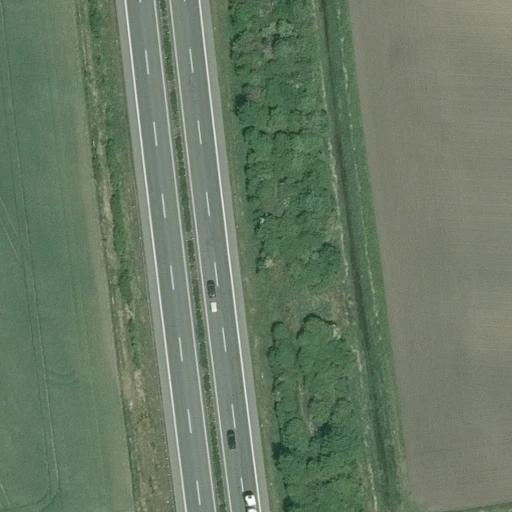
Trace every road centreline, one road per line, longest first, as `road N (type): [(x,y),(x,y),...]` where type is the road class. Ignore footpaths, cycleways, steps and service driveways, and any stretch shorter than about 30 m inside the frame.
road 1 (motorway): [(143,0),(203,511)]
road 2 (motorway): [(245,511),(186,0)]
